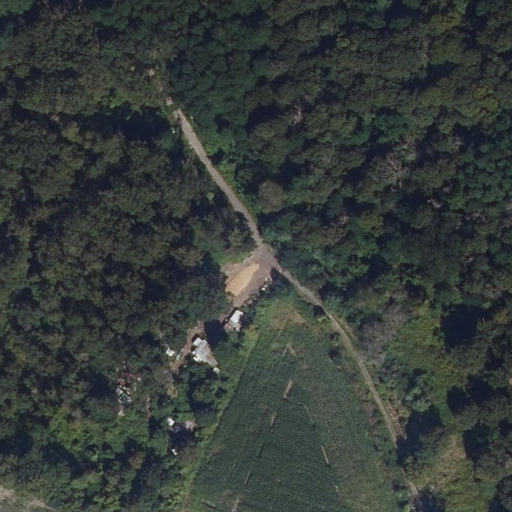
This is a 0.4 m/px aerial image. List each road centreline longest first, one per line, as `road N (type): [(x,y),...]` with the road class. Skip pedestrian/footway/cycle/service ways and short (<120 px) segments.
road 1 (track): [(432,511),(363,356),(139,51),(91,9)]
road 2 (unclassified): [(131,0),(0,29)]
